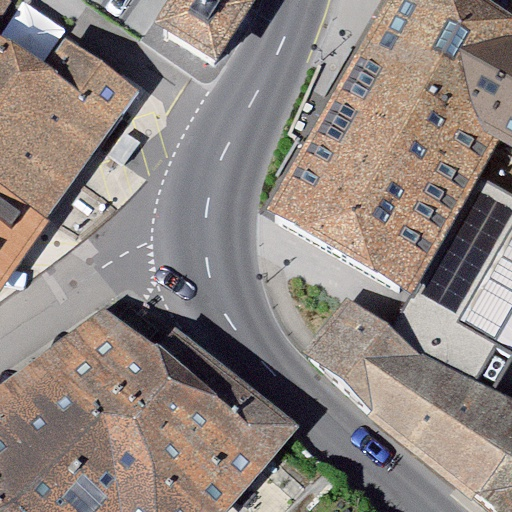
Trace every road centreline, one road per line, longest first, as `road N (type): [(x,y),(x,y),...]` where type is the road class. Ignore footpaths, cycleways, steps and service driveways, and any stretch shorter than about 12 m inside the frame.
road 1 (tertiary): [(426,511),(269,374),(229,320),(217,287),(213,222)]
road 2 (residential): [(213,222),(152,235),(0,346)]
road 3 (tertiary): [(213,222),(226,151),(301,0)]
